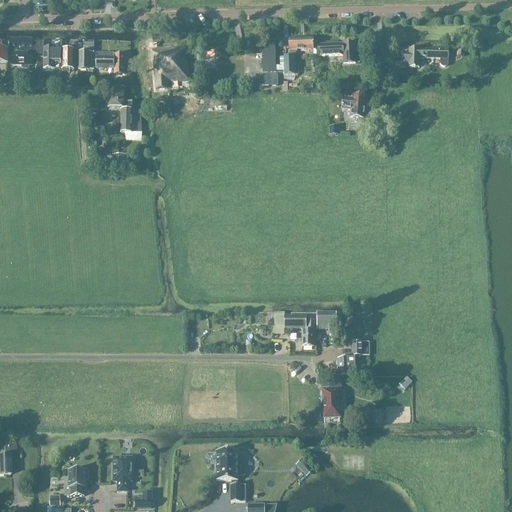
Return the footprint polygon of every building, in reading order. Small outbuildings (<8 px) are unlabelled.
[(313,39),(288,40),(289,51),(313,50),(313,39)] [(37,58),(38,43),(10,42),(10,49),(11,49),(11,66),(21,66),(21,68),(23,70),(27,70),(29,68),(29,66),(32,66),(32,60),(37,60),(37,58)] [(44,42),(38,43),(37,58),(43,58),(43,69),(60,70),(60,50),(54,50),(54,49),(44,49),(44,42)] [(76,43),(71,43),(71,51),(61,51),(61,70),(62,70),(62,73),(70,73),(70,70),(74,70),(74,51),(76,51),(76,43)] [(79,53),(79,70),(93,71),(94,44),(84,44),(84,53),(79,53)] [(346,45),(346,46),(343,46),(343,45),(318,46),(318,58),(343,56),(343,65),(359,64),(359,59),(355,59),(354,44),(346,45)] [(274,45),(254,46),(255,56),(255,55),(262,55),(263,74),(263,75),(262,75),(263,87),(281,86),(281,75),(270,75),(270,76),(268,76),(267,73),(275,73),(275,66),(274,45)] [(167,83),(189,81),(186,48),(152,50),(156,90),(168,89),(167,83)] [(419,68),(419,59),(439,60),(439,65),(440,67),(442,68),(444,68),(446,67),(448,65),(448,60),(448,51),(409,50),(409,55),(404,55),(404,63),(409,63),(408,68),(419,68)] [(96,53),(96,69),(114,70),(114,75),(130,75),(129,55),(114,55),(114,54),(96,53)] [(294,57),(284,58),(284,66),(284,73),(284,76),(294,75),(294,57)] [(389,85),(398,85),(398,71),(390,71),(389,85)] [(132,102),(125,102),(125,89),(108,89),(108,108),(121,109),(120,133),(142,134),(140,111),(132,111),(132,102)] [(170,102),(188,101),(187,92),(169,93),(170,102)] [(352,100),(343,99),(342,110),(351,111),(350,118),(363,119),(363,125),(370,126),(372,112),(365,111),(366,98),(352,97),(352,100)] [(113,171),(128,170),(127,155),(112,156),(113,171)] [(336,314),(318,313),(318,326),(336,326),(336,314)] [(282,331),(305,330),(305,318),(284,318),(284,315),(274,315),(274,328),(282,328),(282,331)] [(314,348),(314,321),(308,321),(308,332),(302,331),(302,348),(314,348)] [(369,343),(362,343),(352,344),(352,355),(346,355),(346,360),(338,360),(338,377),(355,376),(354,357),(369,357),(369,343)] [(340,418),(339,390),(338,383),(329,384),(329,390),(323,391),(324,418),(340,418)] [(369,411),(360,411),(361,423),(369,422),(369,411)] [(383,413),(373,413),(372,423),(383,423),(383,413)] [(9,460),(16,459),(16,446),(4,446),(5,457),(0,457),(0,476),(10,476),(9,460)] [(237,452),(217,452),(217,482),(233,482),(233,486),(232,486),(231,503),(246,504),(246,486),(237,486),(237,476),(244,476),(244,467),(237,467),(237,452)] [(113,468),(113,473),(114,473),(114,483),(118,483),(118,493),(127,493),(127,483),(131,483),(132,459),(114,459),(114,468),(113,468)] [(86,471),(69,471),(68,489),(70,489),(70,497),(84,497),(84,489),(85,489),(86,481),(88,481),(88,473),(86,473),(86,471)]
